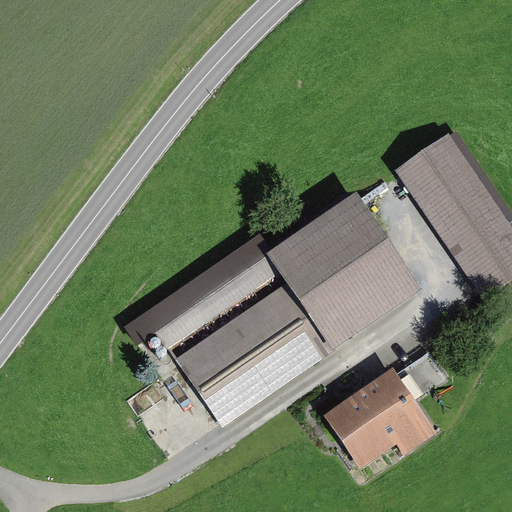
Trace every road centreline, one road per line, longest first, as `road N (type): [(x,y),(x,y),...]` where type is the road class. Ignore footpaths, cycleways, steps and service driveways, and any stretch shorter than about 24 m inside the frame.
road 1 (track): [(389,192),(439,263),(438,290),(413,321),(148,484),(118,495),(68,495),(0,480)]
road 2 (tertiary): [(0,346),(202,80),(282,0)]
